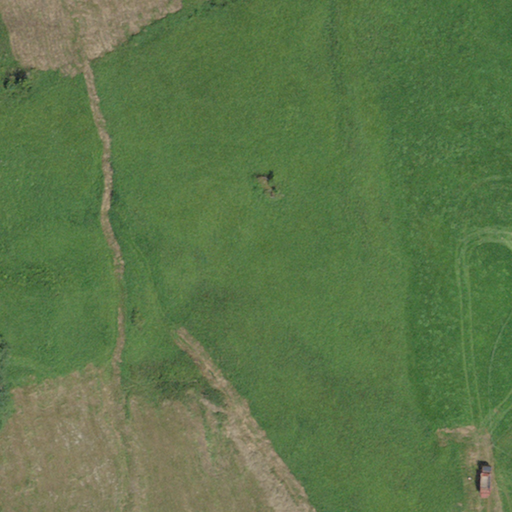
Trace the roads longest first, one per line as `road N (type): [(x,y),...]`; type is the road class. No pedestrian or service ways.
road 1 (track): [(311,511),(161,304),(145,255),(110,195),(69,0)]
road 2 (track): [(123,511),(131,480),(114,393),(122,270),(98,207),(110,195)]
